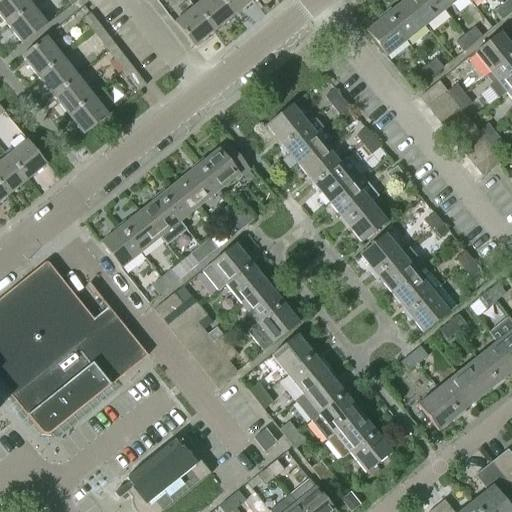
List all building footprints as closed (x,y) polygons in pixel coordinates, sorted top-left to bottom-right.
[(0,0),(0,18),(6,26),(30,7),(24,0),(0,0)] [(218,0),(203,0),(193,8),(213,32),(232,17),(218,0)] [(250,0),(218,0),(232,17),(251,1),(250,0)] [(405,0),(385,16),(405,42),(425,26),(405,0)] [(404,0),(405,0),(425,26),(444,10),(436,0),(404,0)] [(436,0),(444,10),(457,0),(436,0)] [(511,0),(507,0),(503,4),(511,14),(511,12),(511,0)] [(511,14),(503,4),(493,12),(501,21),(511,14)] [(30,7),(6,26),(22,46),(46,26),(30,7)] [(213,32),(193,8),(174,24),(193,48),(213,32)] [(379,21),(365,32),(385,58),(405,42),(385,16),(383,13),(377,18),(379,21)] [(89,15),(82,20),(92,33),(99,27),(89,15)] [(473,28),(464,35),(472,45),(481,37),(473,28)] [(499,33),(474,54),(490,74),(511,55),(511,45),(510,47),(499,33)] [(105,34),(98,40),(108,52),(114,47),(105,34)] [(472,45),(464,35),(455,43),(462,52),(472,45)] [(21,57),(36,76),(60,58),(45,38),(21,57)] [(120,54),(113,59),(123,72),(130,66),(120,54)] [(495,81),(487,87),(497,99),(505,93),(511,87),(511,55),(490,74),(495,81)] [(36,76),(52,96),(76,77),(60,58),(36,76)] [(434,59),(425,66),(433,76),(442,69),(434,59)] [(433,76),(425,66),(415,74),(423,84),(433,76)] [(135,73),(129,79),(139,92),(140,91),(146,86),(135,73)] [(52,96),(67,116),(91,97),(76,77),(52,96)] [(418,98),(426,107),(446,92),(438,82),(418,98)] [(446,93),(453,101),(453,102),(463,94),(456,85),(446,92),(446,93)] [(323,97),(331,107),(341,99),(333,89),(323,97)] [(426,107),(433,116),(453,101),(446,93),(446,92),(426,107)] [(453,102),(460,110),(461,111),(471,104),(463,94),(453,102)] [(91,97),(67,116),(83,136),(107,117),(91,97)] [(341,99),(331,107),(339,116),(348,108),(341,99)] [(433,116),(440,125),(460,110),(453,102),(453,101),(433,116)] [(291,106),(265,126),(281,146),(307,126),(291,106)] [(460,110),(440,125),(448,135),(467,119),(461,111),(460,110)] [(281,146),(279,148),(284,154),(286,152),(297,165),(322,145),(330,139),(315,119),(307,126),(281,146)] [(451,140),(459,149),(478,133),(477,132),(471,124),(451,140)] [(487,124),(477,132),(478,133),(485,141),(494,134),(487,124)] [(355,136),(362,146),(372,138),(364,128),(355,136)] [(459,149),(466,158),(485,142),(485,141),(478,133),(459,149)] [(485,141),(485,142),(492,151),(502,143),(494,134),(485,141)] [(372,138),(362,146),(370,155),(380,147),(372,138)] [(27,142),(7,158),(26,182),(46,166),(27,142)] [(466,158),(473,167),(493,151),(492,151),(485,142),(466,158)] [(218,150),(198,166),(218,192),(238,176),(240,178),(249,171),(228,145),(219,152),(218,150)] [(322,145),(297,165),(312,184),(313,185),(338,164),(322,145)] [(493,151),(473,167),(481,176),(500,161),(493,151)] [(7,158),(0,162),(0,188),(7,197),(26,182),(7,158)] [(312,184),(310,186),(315,193),(317,191),(328,204),(354,184),(362,178),(346,158),(338,164),(313,185),(312,184)] [(198,166),(178,182),(199,207),(218,192),(198,166)] [(386,175),(394,184),(403,177),(396,167),(386,175)] [(403,177),(394,184),(401,194),(411,186),(403,177)] [(354,184),(328,204),(344,224),(369,203),(377,197),(362,178),(354,184)] [(157,195),(159,197),(179,223),(199,207),(178,182),(165,192),(163,190),(157,195)] [(153,202),(139,213),(160,238),(166,246),(185,231),(179,223),(159,197),(157,195),(151,200),(153,202)] [(369,203),(344,224),(360,244),(385,223),(369,203)] [(247,209),(238,216),(245,226),(255,218),(247,209)] [(139,213),(120,228),(140,254),(160,238),(139,213)] [(423,221),(431,230),(440,223),(433,213),(423,221)] [(245,226),(238,216),(228,224),(236,233),(245,226)] [(440,223),(431,230),(438,240),(448,232),(440,223)] [(140,254),(120,228),(100,244),(120,270),(140,254)] [(384,235),(359,255),(375,275),(400,255),(384,235)] [(208,240),(199,247),(206,257),(216,250),(208,240)] [(208,266),(201,272),(217,292),(224,286),(250,265),(252,264),(247,257),(245,259),(234,245),(208,266)] [(199,247),(189,255),(197,265),(206,257),(199,247)] [(375,275),(372,277),(377,283),(380,281),(390,294),(424,268),(408,248),(400,255),(375,275)] [(454,260),(462,269),(472,262),(464,252),(454,260)] [(472,262),(462,269),(469,279),(479,271),(472,262)] [(0,386),(1,386),(39,434),(40,435),(42,436),(44,436),(45,437),(46,437),(48,436),(49,436),(50,435),(147,357),(81,275),(80,276),(107,310),(93,321),(48,265),(47,265),(46,264),(45,264),(44,265),(43,265),(0,299),(0,386)] [(250,265),(224,286),(240,306),(266,285),(255,272),(257,270),(252,264),(250,265)] [(424,268),(390,294),(401,308),(399,309),(404,316),(406,314),(432,294),(440,287),(424,268)] [(169,271),(160,279),(168,288),(177,281),(169,271)] [(160,279),(150,286),(158,296),(168,288),(160,279)] [(266,285),(240,306),(255,325),(284,303),(279,296),(276,298),(266,285)] [(496,285),(487,292),(494,302),(504,294),(496,285)] [(406,314),(404,316),(409,322),(411,320),(422,334),(448,313),(456,307),(440,287),(432,294),(406,314)] [(494,302),(487,292),(477,300),(485,309),(494,302)] [(173,294),(153,310),(160,320),(180,304),(173,294)] [(181,305),(187,313),(189,314),(198,307),(190,298),(181,305)] [(246,331),(263,352),(272,345),(297,324),(286,311),(289,309),(284,303),(255,325),(246,331)] [(180,304),(160,320),(167,329),(187,313),(181,305),(180,304)] [(198,307),(189,314),(194,322),(196,324),(205,317),(198,307)] [(187,313),(167,329),(175,338),(194,322),(189,314),(187,313)] [(457,316),(448,324),(455,333),(465,326),(457,316)] [(511,323),(507,318),(488,334),(495,343),(511,363),(511,323)] [(194,322),(175,338),(182,347),(202,331),(196,324),(194,322)] [(455,333),(448,324),(438,331),(446,341),(455,333)] [(186,352),(194,362),(214,346),(212,344),(206,336),(186,352)] [(270,356),(286,376),(312,356),(296,336),(270,356)] [(221,337),(212,344),(214,346),(220,353),(229,346),(221,337)] [(511,363),(495,343),(476,359),(496,384),(511,371),(511,363)] [(194,362),(201,371),(221,355),(220,353),(214,346),(194,362)] [(220,353),(221,355),(227,363),(237,356),(229,346),(220,353)] [(418,347),(409,355),(417,365),(426,357),(418,347)] [(201,371),(208,380),(228,364),(227,363),(221,355),(201,371)] [(417,365),(409,355),(399,362),(407,372),(417,365)] [(286,376),(302,396),(327,375),(312,356),(286,376)] [(476,359),(456,374),(477,400),(496,384),(476,359)] [(228,364),(208,380),(216,389),(236,373),(228,364)] [(456,374),(437,390),(457,416),(459,418),(465,413),(463,411),(477,400),(456,374)] [(294,402),(310,421),(345,393),(340,387),(338,388),(327,375),(302,396),(294,402)] [(247,392),(255,401),(264,394),(257,384),(247,392)] [(437,390),(417,406),(437,432),(451,421),(453,423),(459,418),(457,416),(437,390)] [(310,421),(326,441),(359,414),(348,401),(350,399),(345,393),(310,421)] [(264,394),(255,401),(262,411),(272,403),(264,394)] [(341,460),(349,454),(377,432),(372,425),(369,427),(359,414),(326,441),(341,460)] [(278,431),(286,440),(296,433),(288,423),(278,431)] [(275,443),(264,430),(252,439),(263,453),(275,443)] [(377,432),(349,454),(365,474),(391,454),(379,440),(382,438),(377,432)] [(296,433),(286,440),(294,450),(303,442),(296,433)] [(179,436),(125,479),(127,483),(113,495),(117,500),(126,493),(131,499),(131,501),(131,502),(131,505),(132,507),(133,510),(134,511),(163,511),(210,475),(179,436)] [(511,456),(507,450),(490,463),(511,491),(511,456)] [(275,461),(266,469),(274,478),(283,471),(275,461)] [(310,470),(318,479),(327,471),(320,462),(310,470)] [(486,492),(471,504),(476,511),(511,511),(505,505),(511,500),(511,491),(490,463),(474,477),(486,492)] [(274,478),(266,469),(256,476),(264,486),(274,478)] [(327,471),(318,479),(325,489),(335,481),(327,471)] [(333,511),(314,488),(294,504),(300,511),(333,511)] [(236,492),(227,500),(235,510),(244,502),(236,492)] [(348,511),(351,511),(360,506),(350,493),(340,501),(348,511)] [(288,496),(268,511),(300,511),(294,504),(288,496)] [(231,511),(235,510),(227,500),(218,508),(221,511),(231,511)] [(451,511),(443,501),(429,511),(476,511),(471,504),(461,511),(451,511)]
